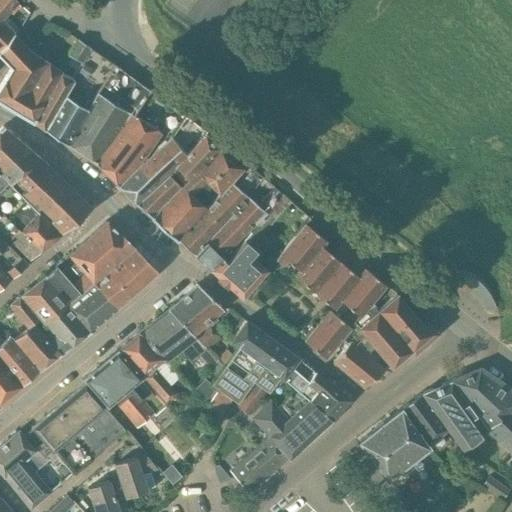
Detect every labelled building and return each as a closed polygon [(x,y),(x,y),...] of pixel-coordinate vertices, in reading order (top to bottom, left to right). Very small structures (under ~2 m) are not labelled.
[(0,0),(0,49),(14,32),(4,17),(17,2),(14,0),(0,0)] [(0,84),(0,99),(31,119),(61,70),(31,51),(21,41),(18,37),(14,32),(0,49),(0,55),(7,62),(10,66),(11,67),(0,84)] [(68,55),(81,65),(91,48),(78,39),(68,55)] [(82,66),(76,73),(91,83),(100,88),(114,64),(91,48),(81,65),(82,66)] [(88,109),(66,143),(96,163),(130,113),(133,115),(134,115),(133,114),(150,91),(114,64),(100,88),(97,92),(91,103),(87,109),(88,109)] [(61,70),(31,119),(44,128),(74,79),(61,70)] [(87,109),(91,103),(69,90),(75,80),(74,79),(44,128),(66,143),(88,109),(87,109)] [(130,113),(96,163),(119,186),(148,159),(167,142),(145,159),(142,157),(159,134),(144,122),(134,115),(133,115),(130,113)] [(0,171),(22,193),(49,165),(2,126),(0,128),(0,171)] [(168,174),(171,171),(205,134),(204,134),(185,156),(168,141),(167,142),(148,159),(119,186),(134,203),(135,202),(168,174)] [(178,177),(186,184),(197,173),(219,148),(205,134),(171,171),(172,171),(173,170),(178,177)] [(212,200),(213,201),(219,193),(220,194),(229,183),(242,169),(219,148),(197,173),(206,180),(204,182),(217,195),(212,200)] [(76,192),(49,165),(22,193),(49,221),(53,217),(51,215),(76,192)] [(0,210),(5,216),(18,230),(9,239),(30,260),(61,234),(0,173),(0,210)] [(197,173),(186,184),(151,216),(177,239),(207,208),(213,201),(212,200),(206,206),(193,193),(203,181),(204,182),(206,180),(197,173)] [(151,216),(186,184),(178,177),(183,182),(178,186),(168,174),(135,202),(147,213),(151,216)] [(177,239),(194,255),(228,219),(232,213),(219,201),(233,186),(229,183),(220,194),(219,193),(213,201),(207,208),(177,239)] [(232,213),(228,219),(243,234),(247,230),(265,213),(282,194),(274,186),(257,206),(233,186),(219,201),(232,213)] [(92,207),(76,192),(51,215),(53,217),(49,221),(62,233),(92,207)] [(265,213),(247,230),(251,233),(225,262),(220,258),(209,268),(242,297),(255,282),(267,269),(250,255),(254,250),(258,254),(270,241),(261,233),(290,201),(282,194),(265,213)] [(5,216),(0,211),(0,237),(4,241),(8,238),(9,239),(18,230),(5,216)] [(194,255),(209,268),(220,258),(240,237),(243,234),(228,219),(194,255)] [(57,291),(67,303),(92,281),(133,247),(106,220),(68,254),(86,274),(72,285),(55,266),(45,275),(57,291)] [(287,260),(298,270),(299,270),(320,245),(321,245),(325,240),(305,223),(275,259),(283,266),(287,260)] [(0,265),(11,277),(26,264),(4,241),(0,237),(0,265)] [(341,243),(332,254),(321,245),(320,245),(299,270),(298,270),(294,275),(295,275),(295,276),(304,283),(314,291),(348,249),(341,243)] [(92,281),(67,303),(65,304),(89,331),(116,308),(157,271),(135,248),(94,283),(92,281)] [(358,276),(347,267),(356,256),(348,249),(314,291),(323,299),(332,307),(333,308),(340,299),(339,299),(358,276)] [(0,287),(11,277),(0,265),(0,287)] [(339,299),(340,299),(351,309),(342,320),(341,320),(349,327),(354,321),(359,315),(365,308),(385,284),(364,268),(360,273),(358,276),(339,299)] [(57,291),(45,275),(21,294),(39,317),(46,321),(65,304),(67,303),(57,291)] [(197,284),(167,309),(207,349),(220,338),(210,327),(218,321),(215,317),(223,309),(197,284)] [(420,339),(429,332),(421,323),(396,293),(371,315),(358,326),(366,334),(365,335),(362,337),(355,344),(365,353),(373,345),(390,365),(409,349),(413,353),(424,344),(420,339)] [(34,321),(39,317),(21,294),(8,305),(18,318),(19,317),(27,326),(14,338),(40,369),(61,353),(34,321)] [(39,317),(34,321),(61,353),(89,331),(65,304),(46,321),(39,317)] [(365,308),(359,315),(354,321),(358,326),(371,315),(365,308)] [(224,365),(218,359),(207,349),(167,309),(139,331),(164,360),(180,347),(192,361),(199,355),(217,375),(224,365)] [(365,335),(366,334),(358,326),(354,321),(349,327),(341,320),(342,320),(330,310),(314,329),(311,326),(305,334),(308,336),(304,340),(324,357),(342,336),(345,339),(352,330),(362,337),(365,335)] [(280,376),(295,389),(296,390),(312,369),(297,358),(245,320),(230,340),(238,346),(232,353),(224,365),(217,375),(211,383),(217,388),(231,398),(238,403),(253,381),(267,391),(268,392),(280,376)] [(333,361),(363,386),(383,369),(365,353),(355,344),(362,337),(352,330),(345,339),(348,342),(333,361)] [(175,396),(166,386),(178,375),(164,360),(139,331),(117,349),(164,405),(175,396)] [(40,369),(14,338),(11,335),(0,344),(0,361),(20,386),(39,370),(40,369)] [(82,378),(85,381),(106,407),(114,400),(136,426),(156,410),(158,413),(166,406),(164,405),(117,349),(82,378)] [(218,359),(224,365),(232,353),(228,349),(218,359)] [(0,402),(20,386),(0,361),(0,402)] [(312,369),(296,390),(331,420),(347,402),(347,397),(312,369)] [(478,369),(451,380),(486,428),(511,453),(511,390),(479,369),(478,369)] [(451,380),(422,392),(446,428),(460,448),(486,428),(451,380)] [(50,492),(33,472),(34,471),(33,470),(46,459),(47,460),(49,459),(55,466),(64,459),(74,472),(125,430),(106,407),(85,381),(30,427),(43,442),(34,450),(18,431),(0,446),(0,471),(30,508),(50,492)] [(253,381),(238,403),(236,406),(249,415),(267,391),(253,381)] [(219,415),(231,398),(217,388),(207,403),(219,415)] [(331,420),(296,390),(295,389),(286,397),(287,399),(276,408),(271,401),(252,416),(270,437),(244,458),(229,471),(247,492),(288,457),(289,458),(331,420)] [(424,443),(446,428),(422,392),(400,409),(424,443)] [(424,443),(400,409),(386,419),(358,441),(386,476),(426,446),(424,443)] [(208,427),(202,425),(197,428),(194,431),(195,435),(197,438),(198,439),(204,440),(209,437),(210,431),(208,427)] [(114,463),(119,480),(125,496),(125,498),(147,491),(146,488),(154,486),(149,471),(157,469),(145,454),(135,458),(135,456),(114,463)] [(219,465),(214,466),(219,482),(230,479),(219,465)] [(168,482),(176,491),(185,483),(177,474),(168,482)] [(509,488),(489,475),(481,486),(501,499),(509,488)] [(125,496),(119,480),(109,483),(108,480),(87,487),(92,502),(95,511),(118,511),(115,499),(125,496)] [(83,511),(67,495),(49,511),(83,511)] [(0,511),(10,511),(0,499),(0,511)]
